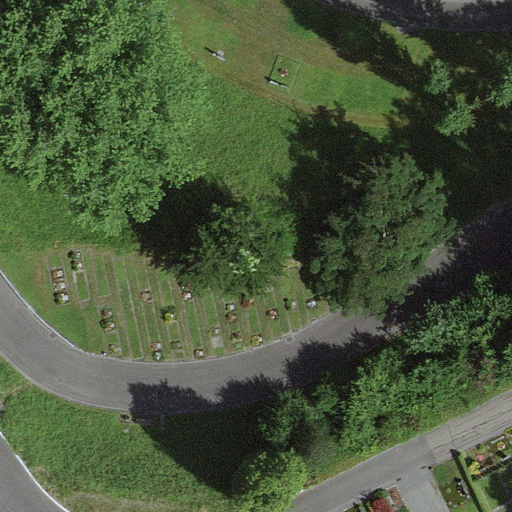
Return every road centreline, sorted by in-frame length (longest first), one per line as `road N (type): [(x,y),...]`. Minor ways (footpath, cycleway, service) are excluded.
road 1 (track): [(0,311),(27,346),(85,379),(134,394),(234,381),(303,356),(441,282),(511,230)]
road 2 (track): [(511,16),(367,0)]
